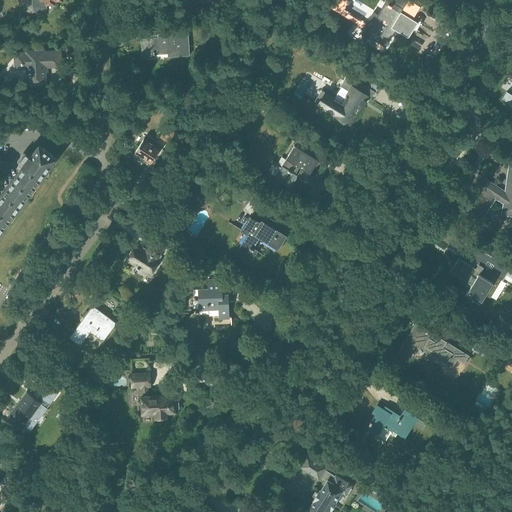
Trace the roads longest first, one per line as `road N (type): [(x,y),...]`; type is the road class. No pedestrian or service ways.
road 1 (secondary): [(504,0),(183,511)]
road 2 (residential): [(0,364),(99,224),(96,0)]
